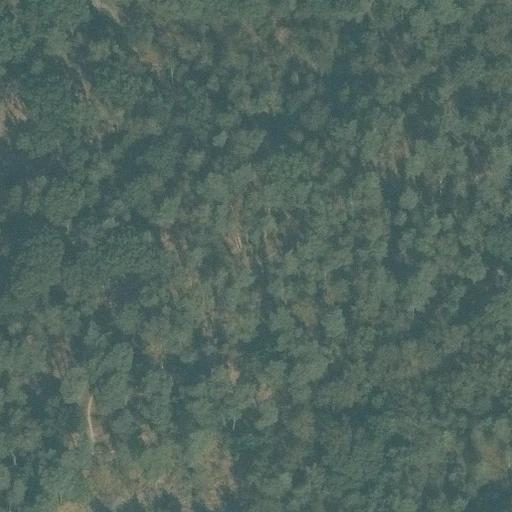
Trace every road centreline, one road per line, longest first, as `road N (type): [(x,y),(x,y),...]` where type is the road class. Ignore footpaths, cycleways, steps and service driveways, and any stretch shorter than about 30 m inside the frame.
road 1 (track): [(307,68),(0,328)]
road 2 (track): [(511,378),(444,381),(375,402),(344,428),(294,511)]
road 3 (track): [(307,68),(249,60),(81,0)]
road 4 (track): [(511,74),(307,68)]
